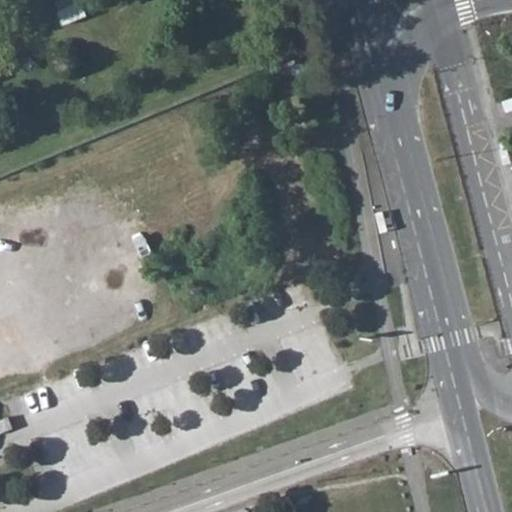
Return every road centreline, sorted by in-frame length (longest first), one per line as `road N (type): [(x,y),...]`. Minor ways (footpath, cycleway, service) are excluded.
road 1 (residential): [(148,511),(467,410)]
road 2 (primary): [(398,132),(430,188),(477,370),(494,398),(511,406)]
road 3 (primary): [(398,132),(467,410)]
road 4 (primary): [(511,287),(440,10)]
